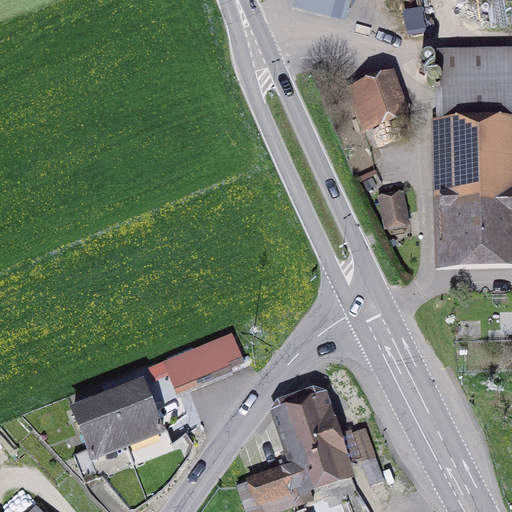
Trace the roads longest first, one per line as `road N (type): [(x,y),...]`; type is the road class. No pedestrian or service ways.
road 1 (secondary): [(237,0),(371,303)]
road 2 (tertiary): [(178,511),(287,365),(371,303)]
road 3 (secondary): [(371,303),(476,511)]
